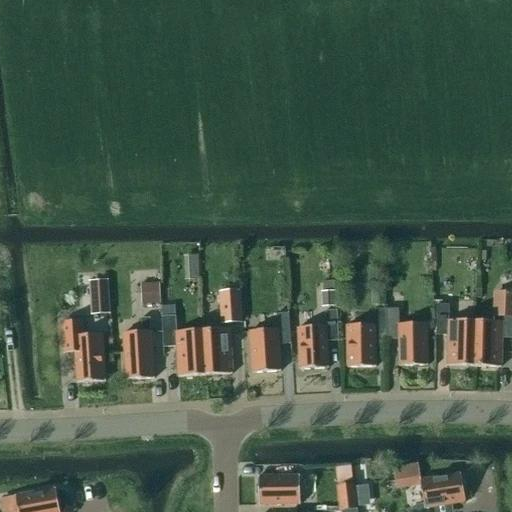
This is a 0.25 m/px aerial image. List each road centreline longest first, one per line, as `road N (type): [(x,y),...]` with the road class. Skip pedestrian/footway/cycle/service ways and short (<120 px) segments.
road 1 (tertiary): [(511,413),(263,418),(224,429)]
road 2 (tertiary): [(224,429),(0,432)]
